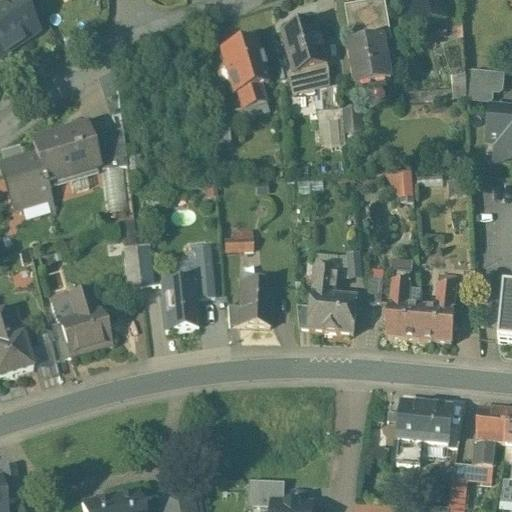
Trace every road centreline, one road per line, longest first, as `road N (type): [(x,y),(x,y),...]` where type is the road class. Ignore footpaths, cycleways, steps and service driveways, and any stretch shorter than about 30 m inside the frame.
road 1 (tertiary): [(353,370),(176,377),(0,423)]
road 2 (residential): [(138,35),(0,129)]
road 3 (tertiary): [(511,384),(353,370)]
road 4 (residential): [(353,370),(341,511)]
